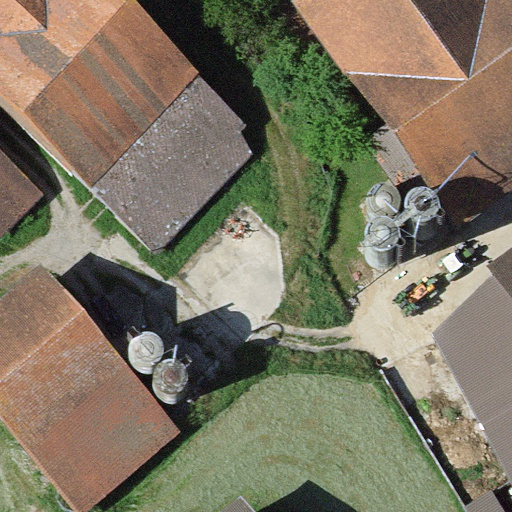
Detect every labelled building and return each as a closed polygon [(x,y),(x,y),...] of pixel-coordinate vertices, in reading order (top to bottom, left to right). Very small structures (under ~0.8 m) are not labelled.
[(259,144),(109,0),(0,0),(0,105),(154,253),(259,144)] [(511,0),(323,0),(300,17),(464,239),(511,203),(511,0)] [(42,199),(0,160),(0,243),(0,244),(42,199)] [(511,257),(493,270),(432,344),(511,486),(511,257)] [(95,511),(180,438),(42,281),(0,317),(0,431),(71,511),(95,511)]
